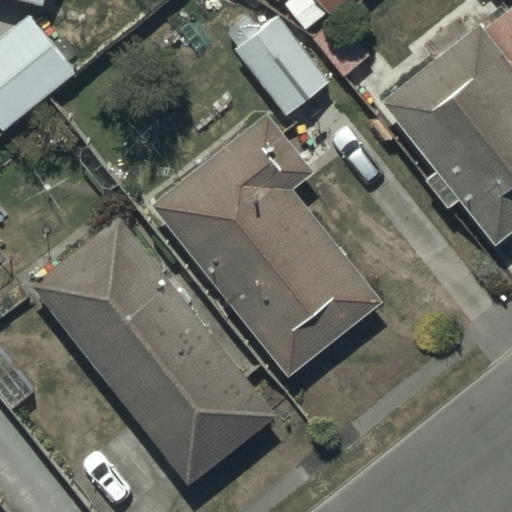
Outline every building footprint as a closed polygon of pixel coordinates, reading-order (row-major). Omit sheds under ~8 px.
[(41,0),(0,0),(0,2),(39,11),(41,0)] [(324,17),(345,0),(276,0),(297,26),(319,10),(324,17)] [(440,64),(382,110),(435,179),(425,187),(446,215),(454,208),(490,254),(511,236),(511,13),(480,38),(463,15),(425,44),(440,64)] [(72,79),(27,22),(0,43),(0,136),(1,137),(72,79)] [(242,71),(283,120),(325,85),(284,35),(242,71)] [(265,122),(150,213),(286,383),(379,309),(289,197),(311,180),(265,122)] [(114,225),(29,292),(187,492),(272,425),(114,225)]
